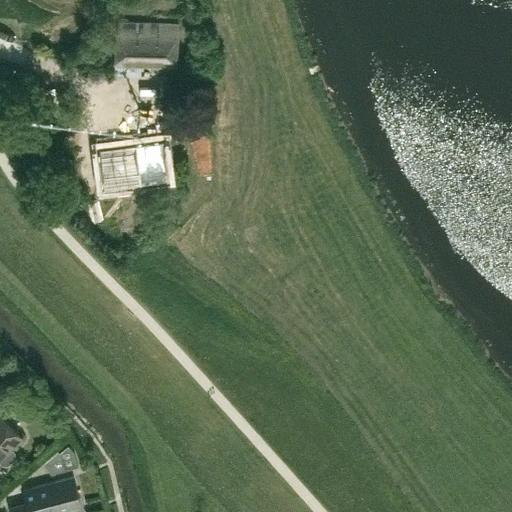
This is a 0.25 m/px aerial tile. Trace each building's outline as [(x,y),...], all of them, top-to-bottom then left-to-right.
[(176,64),(178,23),(118,21),(116,62),(176,64)] [(169,180),(164,141),(100,149),(105,189),(169,180)] [(12,447),(16,442),(23,436),(2,416),(10,408),(0,397),(0,459),(3,463),(10,463),(16,456),(15,450),(12,447)] [(59,449),(43,462),(52,472),(78,464),(75,450),(69,443),(60,451),(59,449)] [(52,511),(81,503),(74,476),(23,489),(27,503),(11,507),(12,511),(52,511)]
